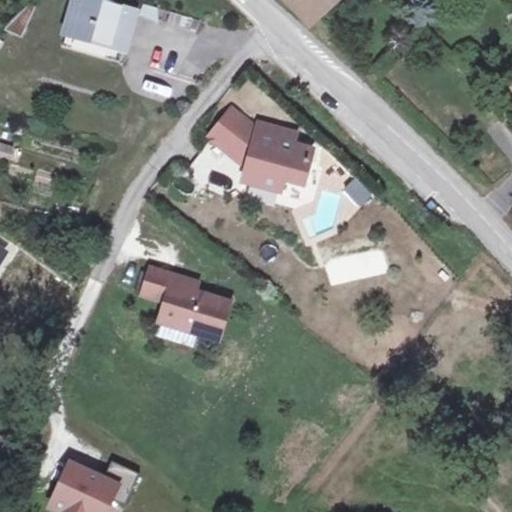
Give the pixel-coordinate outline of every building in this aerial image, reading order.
[(139,12),(98,0),(81,0),(72,31),(68,45),(118,60),(127,30),(133,32),(139,12)] [(295,0),(318,23),(341,0),(295,0)] [(36,4),(11,30),(28,37),(41,7),(36,4)] [(205,21),(176,13),(172,24),(201,33),(205,21)] [(226,154),(247,128),(234,118),(214,144),(226,154)] [(247,128),(226,154),(243,167),(245,164),(252,170),(246,187),(283,198),(285,187),(295,181),(307,185),(314,160),(295,155),(298,144),(261,134),(260,139),(247,128)] [(0,143),(0,159),(9,162),(13,147),(0,143)] [(285,187),(304,192),(307,185),(295,181),(285,187)] [(0,275),(12,262),(0,251),(0,275)] [(197,290),(152,276),(144,302),(167,310),(173,293),(193,300),(197,290)] [(193,300),(173,293),(167,310),(161,328),(220,347),(231,311),(193,300)] [(89,483),(91,480),(70,470),(50,511),(108,511),(111,506),(123,511),(125,511),(140,481),(112,468),(104,486),(98,488),(89,483)]
